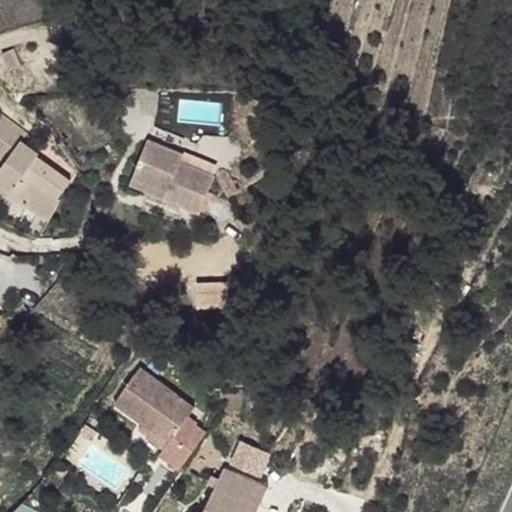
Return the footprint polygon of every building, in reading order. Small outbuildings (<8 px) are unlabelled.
[(0,119),(0,170),(18,143),(23,134),(0,119)] [(136,169),(133,176),(170,190),(168,194),(202,208),(209,188),(200,167),(182,159),(183,153),(148,141),(140,158),(145,163),(136,169)] [(18,143),(0,170),(0,184),(12,192),(10,196),(48,220),(63,199),(60,196),(68,183),(60,178),(63,172),(18,143)] [(140,158),(136,169),(145,163),(140,158)] [(216,172),(200,167),(209,188),(216,172)] [(220,178),(230,195),(241,188),(232,171),(228,168),(225,169),(223,170),(221,172),(220,175),(220,178)] [(133,176),(130,188),(165,202),(168,194),(170,190),(133,176)] [(201,301),(219,300),(218,284),(200,284),(201,301)] [(141,377),(117,412),(171,450),(195,415),(141,377)] [(205,511),(257,511),(270,483),(230,469),(218,484),(205,511)]
